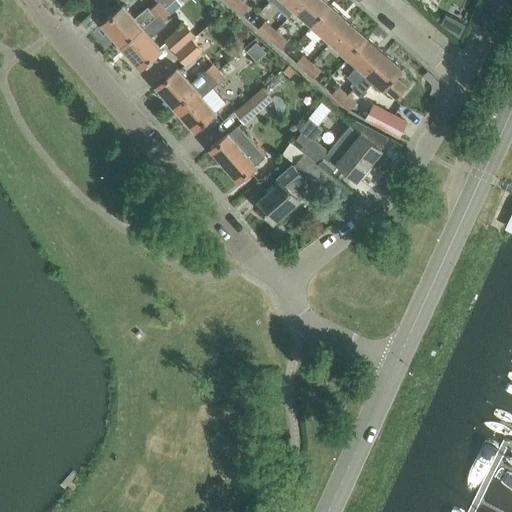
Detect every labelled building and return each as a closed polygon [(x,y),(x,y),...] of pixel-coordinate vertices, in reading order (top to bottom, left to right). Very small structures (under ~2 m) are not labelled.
[(148,5),(133,18),(141,27),(172,0),(155,0),(157,2),(150,8),(148,5)] [(179,0),(172,0),(141,27),(148,34),(182,4),(179,0)] [(237,0),(232,6),(241,14),(249,6),(242,0),(237,0)] [(272,0),(271,2),(288,17),(294,10),(302,0),(272,0)] [(325,0),(302,0),(294,10),(313,26),(331,5),(325,0)] [(141,27),(133,18),(122,5),(101,23),(120,45),(141,27)] [(331,5),(313,26),(330,41),(349,20),(331,5)] [(446,14),(440,24),(459,39),(466,25),(446,14)] [(257,28),(269,39),(276,30),(265,20),(257,28)] [(349,20),(330,41),(348,57),(353,51),(367,36),(349,20)] [(175,52),(191,38),(195,34),(187,25),(182,28),(181,26),(165,40),(175,52)] [(141,27),(120,45),(140,67),(161,49),(148,34),(141,27)] [(269,39),(280,49),(287,40),(276,30),(269,39)] [(353,51),(348,57),(357,65),(347,76),(353,81),(350,85),(353,88),(368,71),(385,52),(367,36),(353,51)] [(192,38),(175,52),(186,65),(203,51),(192,38)] [(257,42),(247,50),(257,61),(266,52),(257,42)] [(347,93),(340,102),(349,110),(356,101),(355,100),(364,91),(374,80),(385,89),(396,98),(406,86),(396,77),(403,68),(385,52),(368,71),(353,88),(351,89),(347,93)] [(303,54),(295,62),(304,70),(312,61),(303,54)] [(304,70),(313,78),(321,69),(312,61),(304,70)] [(174,107),(219,69),(213,63),(205,69),(190,83),(177,67),(156,86),(174,107)] [(281,71),(288,77),(295,70),(289,63),(281,71)] [(219,69),(174,107),(194,130),(215,112),(214,111),(225,102),(212,87),(225,76),(219,69)] [(340,102),(347,93),(338,85),(331,94),(340,102)] [(233,111),(244,123),(273,98),(262,86),(233,111)] [(373,121),(399,135),(406,120),(381,106),(373,121)] [(382,149),(352,124),(328,152),(302,131),(293,142),(336,178),(344,168),(356,179),(382,149)] [(238,181),(256,165),(247,156),(256,148),(237,126),(228,134),(228,133),(210,148),(238,181)] [(273,221),(299,199),(303,196),(294,185),(306,175),(321,188),(331,176),(303,152),(290,141),(283,152),(295,161),(292,164),(279,176),(282,179),(256,202),(273,221)]
